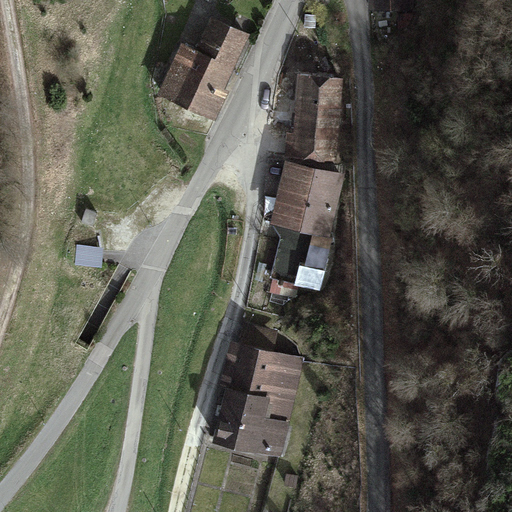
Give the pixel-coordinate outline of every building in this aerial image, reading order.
[(371,0),(372,14),(410,13),(410,0),(371,0)] [(159,94),(212,119),(250,40),(214,23),(199,55),(182,47),(159,94)] [(302,83),(296,160),(336,163),(342,86),(302,83)] [(283,165),(270,224),(320,235),(334,176),(283,165)] [(278,247),(272,274),(321,286),(327,259),(278,247)] [(237,346),(220,442),(279,453),(295,356),(237,346)]
